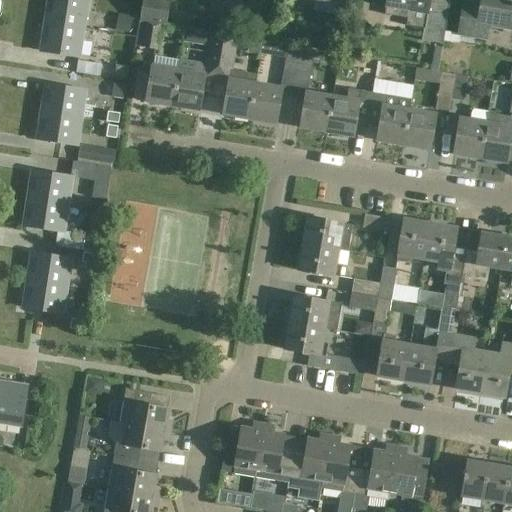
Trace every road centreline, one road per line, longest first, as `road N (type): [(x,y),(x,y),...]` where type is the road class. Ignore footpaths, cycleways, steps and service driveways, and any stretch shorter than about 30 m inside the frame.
road 1 (residential): [(511,436),(240,385)]
road 2 (residential): [(511,198),(278,158)]
road 3 (residential): [(240,385),(278,158)]
road 4 (residential): [(240,385),(219,387),(208,404),(187,498),(192,511)]
road 5 (residential): [(278,158),(146,137)]
